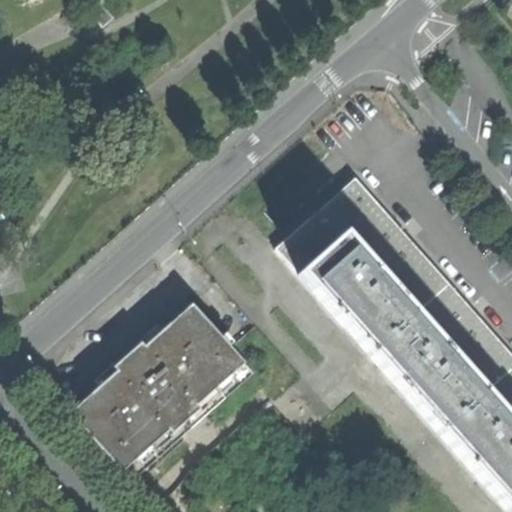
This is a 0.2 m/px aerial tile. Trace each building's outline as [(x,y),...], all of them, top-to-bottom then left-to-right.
[(95,0),(75,0),(69,6),(77,15),(84,9),(102,28),(113,19),(95,0)] [(368,356),(448,286),(393,224),(354,180),(274,251),(368,356)] [(448,286),(368,356),(438,435),(511,370),(511,357),(467,307),(448,286)] [(126,362),(68,414),(130,483),(192,428),(253,375),(190,305),(126,362)] [(511,511),(511,370),(438,435),(505,511),(511,511)] [(284,511),(365,511),(331,472),(284,511)]
